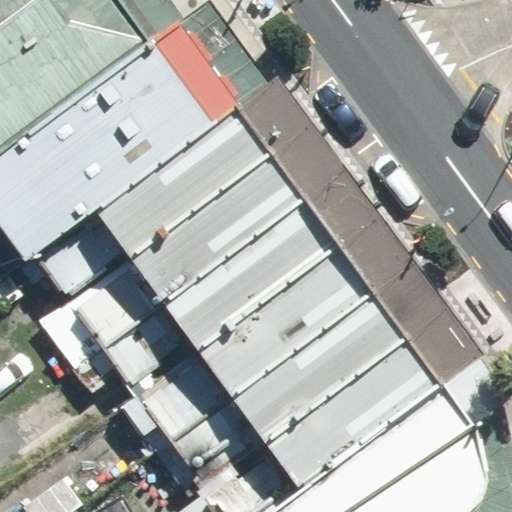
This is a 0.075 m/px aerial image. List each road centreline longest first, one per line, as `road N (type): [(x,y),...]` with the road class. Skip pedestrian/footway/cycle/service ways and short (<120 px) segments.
road 1 (tertiary): [(422,114),(511,237)]
road 2 (tertiary): [(338,0),(422,114)]
